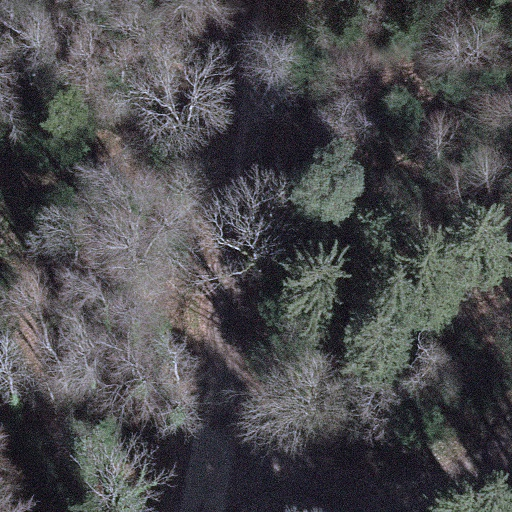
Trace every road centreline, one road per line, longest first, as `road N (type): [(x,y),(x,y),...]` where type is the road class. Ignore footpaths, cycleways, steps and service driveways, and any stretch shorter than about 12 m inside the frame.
road 1 (track): [(277,0),(216,415)]
road 2 (track): [(216,415),(279,476),(336,500),(392,502),(465,488),(511,456)]
